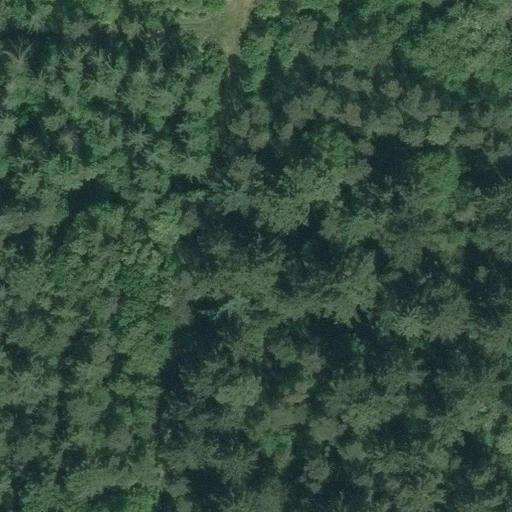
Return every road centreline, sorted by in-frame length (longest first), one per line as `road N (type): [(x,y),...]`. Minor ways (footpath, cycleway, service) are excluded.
road 1 (track): [(229,0),(144,511)]
road 2 (track): [(219,58),(0,47)]
